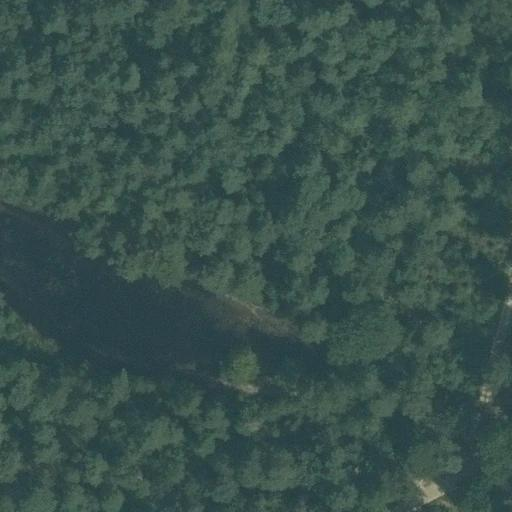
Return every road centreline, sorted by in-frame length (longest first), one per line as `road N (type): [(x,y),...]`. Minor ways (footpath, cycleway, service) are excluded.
road 1 (track): [(0,150),(60,161),(271,278),(430,418),(472,437)]
road 2 (track): [(472,437),(483,416),(511,239)]
road 3 (unclassified): [(400,511),(445,485),(511,466)]
